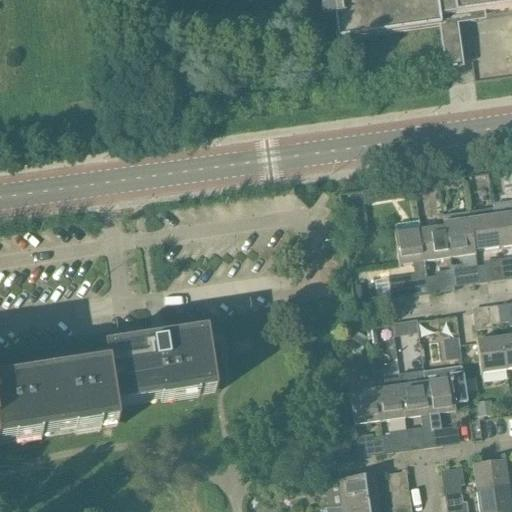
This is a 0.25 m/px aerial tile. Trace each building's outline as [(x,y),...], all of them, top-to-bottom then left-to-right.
[(511,0),(330,0),(331,7),(319,8),(321,21),(333,20),(336,43),(440,29),(438,20),(453,17),(454,19),(511,10),(511,0)] [(429,193),(438,192),(437,183),(428,184),(429,193)] [(364,208),(379,205),(377,192),(362,194),(364,208)] [(499,251),(511,249),(511,205),(493,208),(493,209),(494,217),(499,251)] [(493,209),(468,213),(474,255),(499,251),(494,217),(493,209)] [(443,217),(444,228),(449,262),(474,258),(474,255),(468,213),(443,217)] [(396,226),(393,229),(399,269),(415,267),(417,281),(426,279),(424,266),(419,231),(418,223),(396,226)] [(424,266),(449,262),(444,228),(419,231),(424,266)] [(485,267),(476,268),(478,286),(487,285),(485,267)] [(478,286),(476,268),(466,269),(469,287),(478,286)] [(375,280),(376,299),(411,298),(410,278),(375,280)] [(436,278),(426,279),(429,297),(438,296),(436,278)] [(429,297),(426,279),(417,281),(420,298),(429,297)] [(507,306),(498,307),(500,325),(509,324),(507,306)] [(491,326),(500,325),(498,307),(488,309),(491,326)] [(429,323),(417,324),(420,340),(431,339),(429,323)] [(151,337),(153,348),(105,356),(108,373),(0,389),(0,440),(117,423),(114,405),(215,389),(207,339),(178,344),(176,333),(151,337)] [(356,333),(351,341),(363,349),(368,341),(356,333)] [(382,340),(381,333),(368,335),(369,347),(377,346),(382,340)] [(511,336),(502,338),(507,372),(511,370),(511,336)] [(481,375),(507,372),(502,338),(476,342),(481,375)] [(459,339),(443,339),(443,360),(459,360),(459,339)] [(424,375),(425,384),(430,418),(432,432),(441,431),(442,431),(439,416),(467,412),(461,370),(424,375)] [(374,385),(375,386),(380,425),(405,421),(401,388),(400,381),(374,385)] [(425,384),(401,388),(405,421),(430,418),(425,384)] [(354,428),(380,425),(375,386),(349,390),(354,428)] [(493,415),(492,405),(477,406),(478,417),(493,415)] [(441,431),(432,432),(434,449),(443,448),(441,431)] [(425,451),(434,449),(432,432),(422,433),(425,451)] [(391,438),(382,439),(385,457),(393,455),(391,438)] [(385,457),(382,439),(373,440),(375,458),(385,457)] [(511,462),(472,469),(475,494),(509,490),(511,489),(511,462)] [(375,478),(355,480),(321,485),(325,511),(341,510),(378,504),(375,478)] [(442,490),(444,499),(462,496),(460,487),(442,490)] [(511,511),(509,490),(475,494),(477,511),(511,511)] [(391,493),(392,502),(410,500),(409,491),(391,493)] [(463,505),(462,496),(444,499),(445,508),(463,505)] [(392,502),(393,511),(411,508),(410,500),(392,502)]
